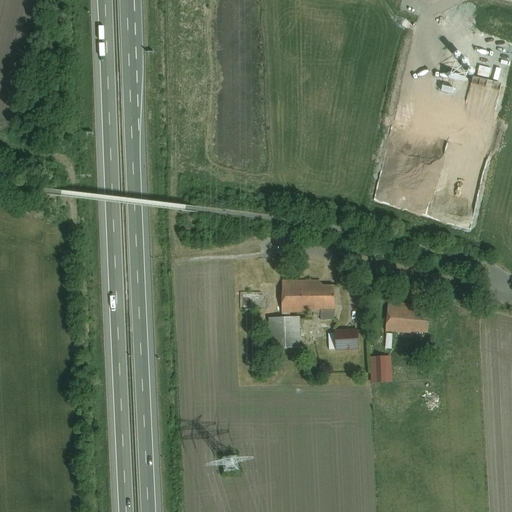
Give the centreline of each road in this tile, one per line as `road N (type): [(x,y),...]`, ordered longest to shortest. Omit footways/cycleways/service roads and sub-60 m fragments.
road 1 (motorway): [(148,511),(128,0)]
road 2 (motorway): [(106,0),(126,511)]
road 3 (unclassified): [(511,290),(283,240),(266,245)]
